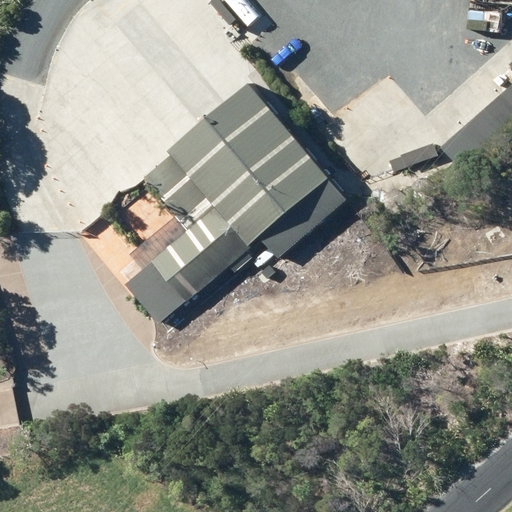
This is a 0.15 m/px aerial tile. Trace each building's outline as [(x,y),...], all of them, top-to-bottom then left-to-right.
[(502,12),(465,11),(464,27),(481,27),(481,32),(501,32),(502,12)] [(511,61),(508,65),(511,69),(511,79),(440,146),(466,174),(511,132),(511,61)] [(151,171),(140,180),(171,216),(128,254),(141,269),(123,285),(157,323),(240,251),(265,279),(351,204),(244,82),(165,151),(169,155),(151,171)] [(431,142),(400,153),(405,166),(436,155),(431,142)] [(115,202),(100,186),(82,205),(97,220),(115,202)]
